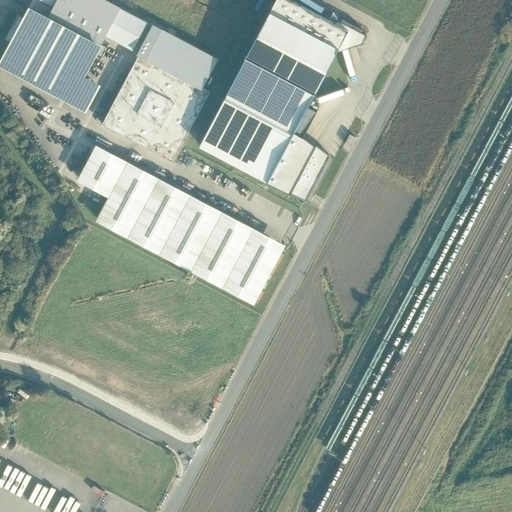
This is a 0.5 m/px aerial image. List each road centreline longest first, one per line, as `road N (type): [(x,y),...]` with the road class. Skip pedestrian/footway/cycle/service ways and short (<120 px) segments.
road 1 (residential): [(202,448),(441,0)]
road 2 (residential): [(202,448),(50,369),(0,356)]
